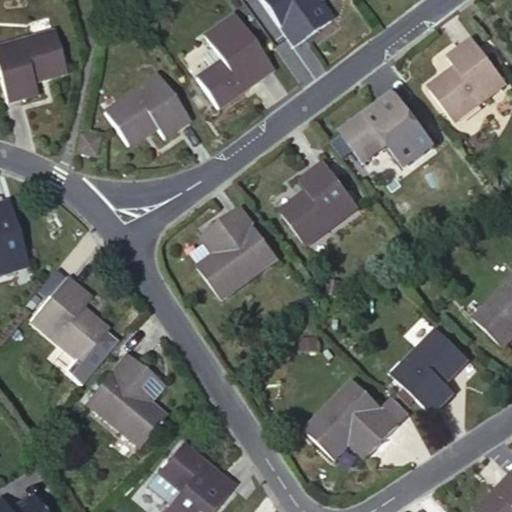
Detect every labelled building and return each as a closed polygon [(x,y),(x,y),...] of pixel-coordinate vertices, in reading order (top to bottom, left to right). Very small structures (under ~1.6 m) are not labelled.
[(307,11),(322,1),(322,0),(258,0),(294,48),(320,30),(307,11)] [(322,1),(307,11),(320,30),(335,19),(322,1)] [(220,63),(196,80),(218,111),(244,92),(239,85),(268,64),(234,17),(203,40),(220,63)] [(34,81),(66,73),(54,33),(0,47),(0,78),(8,105),(38,97),(34,81)] [(507,85),(473,41),(447,60),(456,72),(430,93),(454,125),(507,85)] [(273,71),(268,64),(239,85),(244,92),(273,71)] [(164,141),(189,123),(157,77),(104,114),(128,147),(155,129),(164,141)] [(372,122),(400,101),(395,94),(366,115),(372,122)] [(435,148),(400,101),(372,122),(366,115),(339,135),(362,164),(386,147),(404,170),(435,148)] [(82,137),(78,154),(93,158),(97,140),(82,137)] [(307,249),(359,210),(325,165),(299,183),(309,197),(283,216),(307,249)] [(0,215),(10,212),(8,204),(0,206),(0,215)] [(242,210),(215,229),(228,248),(214,258),(198,271),(223,303),(280,261),(242,210)] [(0,276),(28,268),(10,212),(0,215),(0,276)] [(228,248),(215,229),(200,239),(214,258),(228,248)] [(90,301),(67,280),(30,323),(79,366),(106,335),(81,312),(90,301)] [(511,281),(473,322),(503,349),(511,339),(511,281)] [(466,359),(437,331),(391,377),(432,417),(455,394),(444,383),(466,359)] [(138,396),(153,377),(127,357),(87,406),(140,449),(156,429),(160,432),(165,427),(163,423),(166,419),(150,406),(138,396)] [(166,388),(153,377),(138,396),(150,406),(166,388)] [(360,435),(376,451),(398,427),(354,383),(306,433),(334,461),(347,447),(360,435)] [(360,435),(347,447),(364,463),(376,451),(360,435)] [(215,511),(229,496),(200,473),(206,467),(181,447),(169,462),(166,461),(160,467),(163,469),(157,476),(180,495),(170,507),(166,511),(215,511)] [(200,473),(229,496),(234,489),(206,467),(200,473)] [(511,487),(511,474),(496,492),(502,498),(511,487)] [(147,489),(170,507),(180,495),(157,476),(147,489)] [(511,511),(511,487),(502,498),(496,492),(476,511),(511,511)] [(0,511),(37,511),(33,503),(16,511),(2,511),(0,507),(0,511)]
